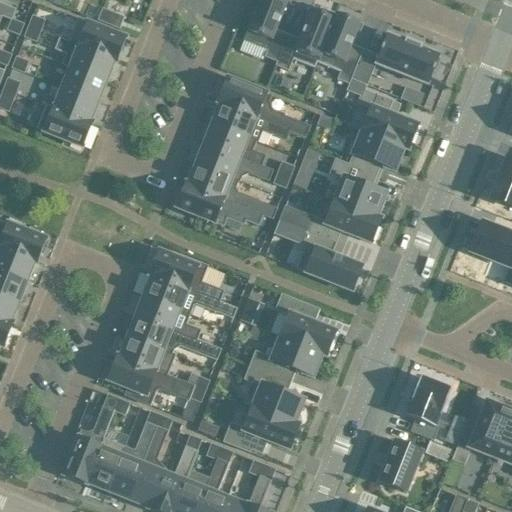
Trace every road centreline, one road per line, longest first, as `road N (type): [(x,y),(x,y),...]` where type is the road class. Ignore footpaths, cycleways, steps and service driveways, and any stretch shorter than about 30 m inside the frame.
road 1 (residential): [(0,394),(57,246),(116,270),(23,508)]
road 2 (residential): [(225,0),(156,173),(97,149),(156,0)]
road 3 (residential): [(383,317),(495,34)]
road 4 (residential): [(307,511),(383,317)]
